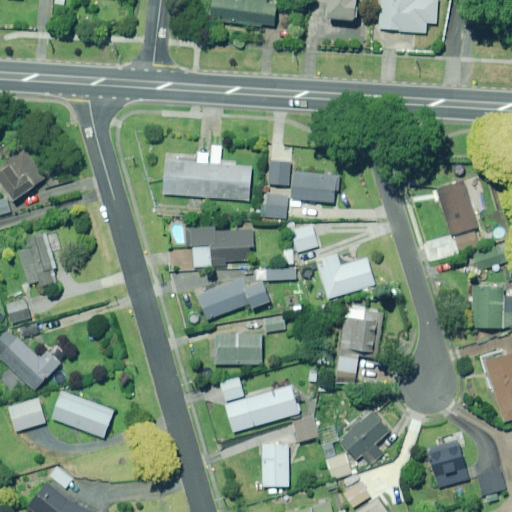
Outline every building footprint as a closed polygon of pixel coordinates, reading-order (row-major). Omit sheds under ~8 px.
[(255,0),(213,0),(212,16),(276,25),(279,3),(255,0)] [(331,0),(330,12),(357,14),(357,0),(331,0)] [(382,0),(381,27),(428,30),(429,22),(439,22),(439,0),(382,0)] [(0,166),(0,178),(14,200),(47,178),(28,149),(0,166)] [(269,183),(291,185),(293,160),(272,158),(269,183)] [(166,160),(164,193),(251,200),(253,166),(166,160)] [(262,203),(261,216),(288,219),(290,199),(336,203),(339,176),(295,172),(293,194),(269,192),(267,203),(262,203)] [(451,235),(480,227),(466,180),(438,188),(451,235)] [(0,198),(0,214),(12,211),(8,197),(0,198)] [(299,252),(320,247),(313,224),(292,230),(299,252)] [(256,259),(255,228),(217,230),(217,225),(186,227),(187,246),(194,246),(195,267),(227,265),(227,261),(256,259)] [(40,281),(41,286),(58,282),(54,269),(58,267),(48,232),(27,238),(30,248),(19,251),(29,284),(40,281)] [(459,250),(479,244),(475,232),(455,238),(459,250)] [(475,253),(480,269),(511,259),(511,251),(510,243),(475,253)] [(295,249),(286,250),(287,264),(296,263),(295,249)] [(338,253),(317,259),(330,298),(377,284),(369,256),(342,264),(338,253)] [(268,280),(298,279),(297,268),(268,269),(268,280)] [(254,307),(272,300),(264,279),(248,285),(245,276),(198,294),(208,320),(252,303),(254,307)] [(505,328),(511,325),(511,295),(504,295),(504,284),(472,284),(472,328),(505,328)] [(7,303),(12,323),(32,318),(27,298),(7,303)] [(379,359),(385,312),(348,307),(338,378),(357,381),(361,356),(379,359)] [(267,332),(287,328),(284,315),(264,319),(267,332)] [(0,358),(35,391),(62,363),(48,349),(40,357),(19,337),(18,338),(8,329),(0,336),(0,356),(0,358)] [(215,364),(264,364),(264,333),(220,333),(220,337),(215,337),(215,364)] [(511,353),(487,360),(505,422),(511,419),(511,353)] [(321,370),(310,369),(310,381),(320,382),(321,370)] [(240,376),(220,382),(226,401),(245,395),(240,376)] [(292,385),(226,405),(235,432),(301,412),(292,385)] [(63,391),(52,418),(105,438),(115,410),(63,391)] [(10,407),(16,431),(47,422),(40,398),(10,407)] [(373,410),(340,439),(358,460),(363,455),(371,464),(384,453),(376,444),(391,431),(373,410)] [(294,422),(299,443),(320,438),(316,417),(294,422)] [(429,447),(440,487),(470,479),(460,439),(429,447)] [(264,486),(290,485),(290,443),(264,443),(264,486)] [(327,459),(333,479),(353,473),(347,453),(327,459)] [(75,479),(58,466),(51,476),(67,489),(75,479)] [(502,468),(477,475),(483,495),(507,489),(502,468)] [(94,511),(71,500),(48,482),(27,507),(33,511),(94,511)] [(345,493),(354,507),(372,496),(363,482),(345,493)] [(389,511),(379,497),(357,511),(356,511),(389,511)] [(333,511),(331,502),(293,511),(333,511)]
